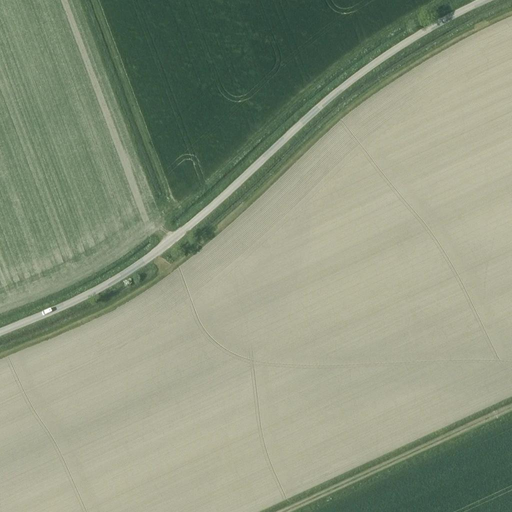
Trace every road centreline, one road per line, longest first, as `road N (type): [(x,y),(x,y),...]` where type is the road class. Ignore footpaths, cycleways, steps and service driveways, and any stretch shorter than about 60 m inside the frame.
road 1 (tertiary): [(0,330),(68,303),(155,252),(333,93),(485,0)]
road 2 (track): [(277,511),(511,406)]
